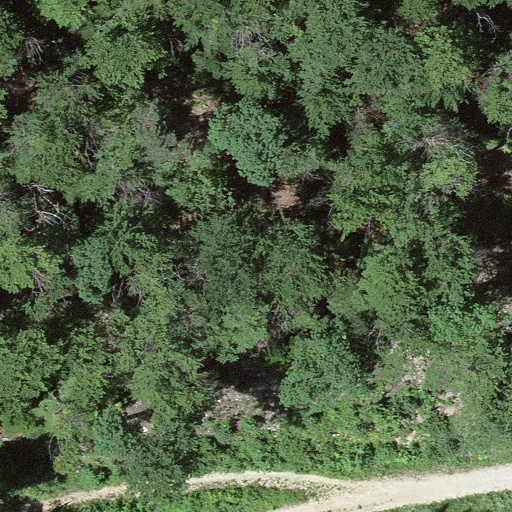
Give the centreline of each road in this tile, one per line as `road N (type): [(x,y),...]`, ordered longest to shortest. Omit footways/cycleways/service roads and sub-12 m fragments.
road 1 (track): [(0,505),(297,483),(365,508)]
road 2 (track): [(511,481),(348,511)]
